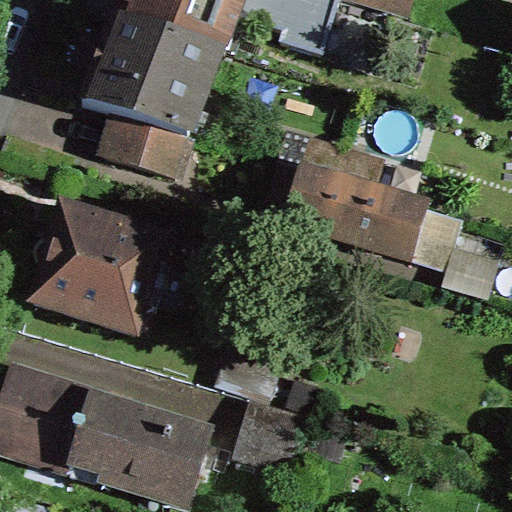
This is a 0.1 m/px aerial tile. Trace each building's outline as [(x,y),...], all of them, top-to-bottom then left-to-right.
[(248,0),(122,0),(116,18),(221,54),(227,57),(248,0)] [(342,0),(381,12),(384,0),(342,0)] [(221,54),(116,18),(84,105),(118,117),(190,142),(221,54)] [(190,142),(118,117),(104,158),(176,182),(190,142)] [(272,230),(402,266),(418,207),(288,172),(272,230)] [(165,240),(64,209),(54,240),(46,242),(40,246),(36,250),(35,256),(35,262),(38,269),(44,274),(34,305),(136,336),(150,330),(154,313),(147,301),(155,274),(168,270),(173,252),(165,240)] [(498,273),(452,260),(444,289),(490,302),(498,273)] [(232,337),(216,388),(270,404),(285,353),(232,337)] [(214,432),(13,370),(0,413),(0,449),(75,473),(76,469),(103,477),(101,482),(190,509),(214,432)] [(295,380),(287,407),(314,415),(322,388),(295,380)] [(306,421),(252,405),(236,460),(290,476),(306,421)]
